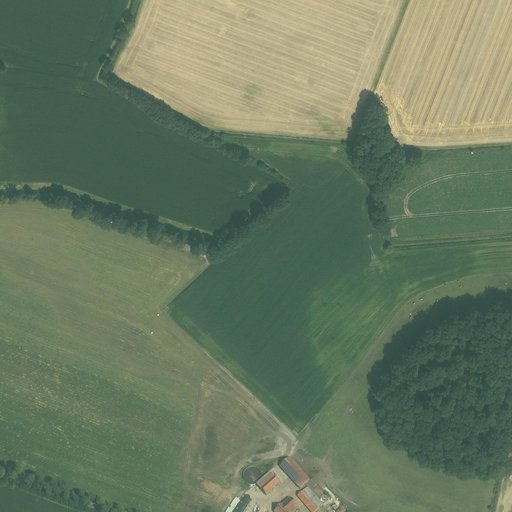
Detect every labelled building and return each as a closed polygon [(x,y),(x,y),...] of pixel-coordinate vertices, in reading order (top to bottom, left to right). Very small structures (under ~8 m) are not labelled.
[(299,489),(310,481),(291,457),(280,465),(299,489)] [(258,469),(257,468),(256,468),(254,467),(252,467),(250,467),(249,467),(248,468),(247,469),(246,469),(245,470),(245,471),(244,472),(244,473),(243,474),(243,475),(243,476),(243,477),(244,478),(244,479),(244,480),(245,481),(246,482),(247,483),(248,484),(249,485),(250,485),(252,485),(253,485),(254,485),(255,485),(257,484),(258,483),(259,482),(260,481),(261,479),(261,478),(261,477),(261,476),(261,474),(261,473),(260,472),(260,471),(259,470),(258,469)] [(280,483),(270,472),(259,482),(258,483),(257,484),(266,495),(280,483)] [(314,511),(323,505),(308,487),(297,496),(310,511),(314,511)] [(291,511),(297,508),(288,498),(272,511),(291,511)]
